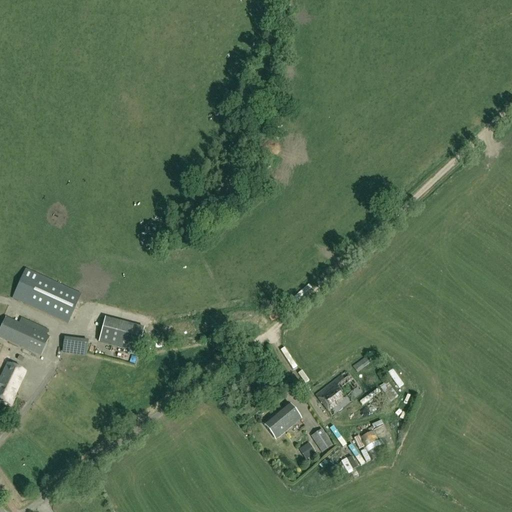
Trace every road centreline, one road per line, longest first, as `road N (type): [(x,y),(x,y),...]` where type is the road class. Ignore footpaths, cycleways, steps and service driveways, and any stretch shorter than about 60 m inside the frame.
road 1 (track): [(263,335),(511,107)]
road 2 (unclassified): [(26,511),(263,335)]
